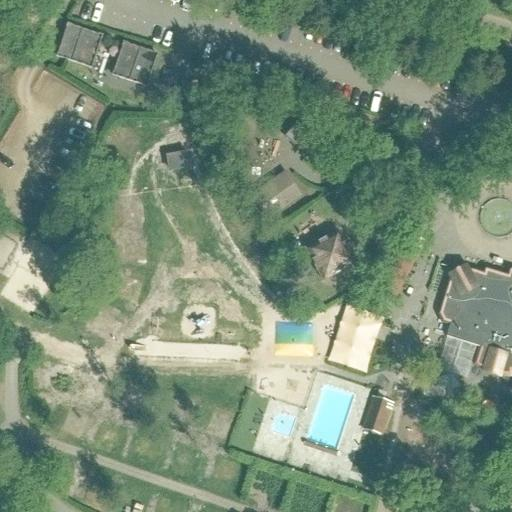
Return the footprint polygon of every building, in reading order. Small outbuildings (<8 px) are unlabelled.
[(97,51),(102,37),(67,25),(57,58),(91,69),(94,59),(92,58),(94,50),(97,51)] [(156,56),(123,44),(112,77),(145,88),(156,56)] [(283,138),(315,168),(337,144),(304,115),(283,138)] [(199,122),(180,123),(181,154),(200,153),(199,122)] [(147,152),(146,138),(134,139),(134,153),(147,152)] [(220,158),(197,173),(204,185),(228,170),(220,158)] [(285,173),(250,199),(268,223),(303,198),(285,173)] [(151,177),(137,177),(137,195),(151,195),(151,177)] [(218,194),(223,211),(239,207),(234,189),(218,194)] [(180,231),(192,229),(190,216),(177,218),(180,231)] [(393,303),(394,301),(424,244),(416,241),(404,234),(373,293),(393,303)] [(336,235),(305,253),(323,284),(354,266),(336,235)] [(282,236),(257,249),(266,266),(291,253),(282,236)] [(437,374),(437,375),(437,376),(437,378),(437,379),(438,380),(438,381),(439,383),(440,384),(440,385),(441,386),(442,387),(443,387),(444,388),(446,389),(447,389),(448,390),(449,390),(451,390),(452,390),(453,390),(455,390),(456,390),(457,389),(459,389),(460,388),(461,387),(462,387),(463,386),(464,385),(465,384),(465,382),(466,381),(466,380),(476,347),(481,349),(476,364),(483,369),(499,374),(508,374),(509,370),(511,371),(511,279),(485,271),(484,276),(466,271),(451,278),(440,315),(443,321),(450,323),(448,332),(446,338),(448,338),(437,371),(437,372),(437,374)] [(304,287),(298,278),(292,281),(289,277),(276,285),(285,299),(304,287)] [(59,381),(74,392),(89,369),(74,359),(59,381)] [(375,377),(378,367),(361,362),(357,371),(375,377)] [(157,419),(161,386),(142,383),(137,417),(157,419)] [(371,398),(361,430),(382,437),(393,405),(371,398)] [(77,423),(92,425),(94,405),(79,404),(77,423)] [(233,440),(240,408),(225,405),(218,437),(233,440)] [(150,429),(141,454),(172,464),(176,450),(163,446),(167,435),(150,429)] [(201,475),(211,446),(195,441),(185,469),(201,475)] [(230,464),(251,469),(254,457),(234,451),(230,464)] [(242,489),(248,471),(230,465),(224,483),(242,489)] [(275,466),(264,496),(282,502),(293,472),(275,466)] [(308,504),(326,508),(331,486),(313,482),(308,504)] [(349,506),(367,510),(370,497),(352,493),(349,506)] [(170,511),(201,511),(203,507),(175,498),(170,511)]
